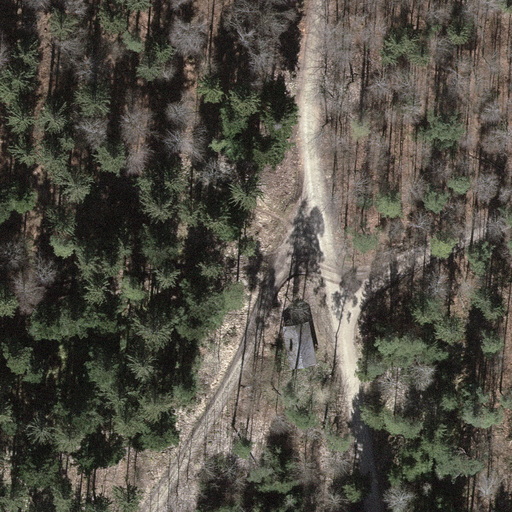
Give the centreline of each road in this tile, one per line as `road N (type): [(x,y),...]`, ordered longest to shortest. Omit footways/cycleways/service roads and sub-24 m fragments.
road 1 (track): [(154,511),(222,395),(315,200)]
road 2 (track): [(315,200),(377,511)]
road 3 (track): [(321,0),(308,116),(315,200)]
road 4 (track): [(338,299),(511,218)]
